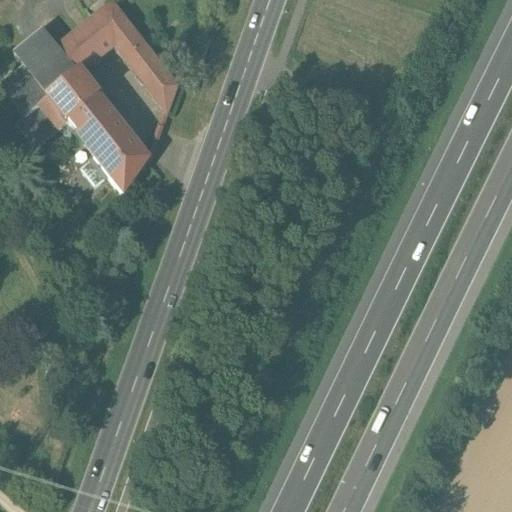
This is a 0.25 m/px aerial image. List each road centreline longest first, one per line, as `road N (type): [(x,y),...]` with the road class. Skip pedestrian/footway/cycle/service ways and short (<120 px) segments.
road 1 (secondary): [(271,0),(90,511)]
road 2 (motorway): [(511,67),(299,511)]
road 3 (motorway): [(352,511),(511,187)]
